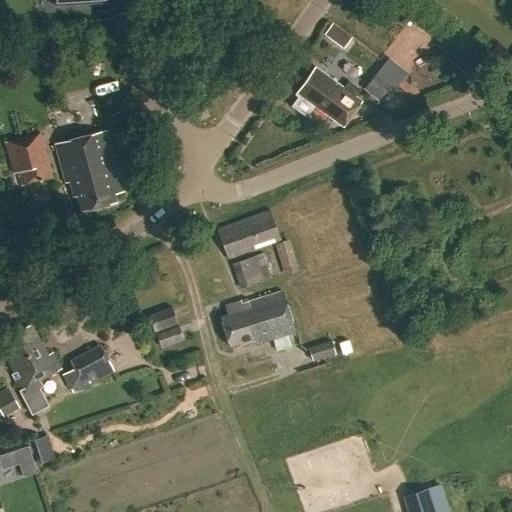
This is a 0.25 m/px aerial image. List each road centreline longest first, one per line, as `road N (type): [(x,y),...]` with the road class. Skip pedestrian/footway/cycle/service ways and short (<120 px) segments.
road 1 (unclassified): [(189,191),(250,188),(511,83)]
road 2 (track): [(149,223),(178,253),(268,511)]
road 3 (tertiary): [(0,308),(149,223),(189,191)]
road 4 (tertiary): [(202,161),(322,0)]
road 5 (unclassified): [(202,161),(170,102),(163,0)]
